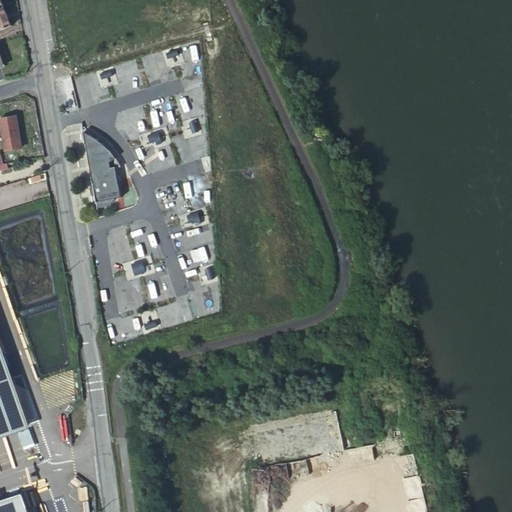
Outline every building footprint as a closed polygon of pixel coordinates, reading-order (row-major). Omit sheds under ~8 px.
[(13,25),(6,7),(0,9),(0,24),(2,30),(13,25)] [(23,148),(18,117),(1,120),(6,151),(23,148)] [(87,133),(83,132),(93,189),(92,191),(91,192),(91,193),(91,194),(92,195),(93,196),(94,196),(96,206),(97,210),(97,209),(99,208),(100,208),(101,208),(104,207),(105,206),(107,205),(109,204),(111,202),(113,199),(120,198),(115,168),(120,167),(118,164),(116,159),(113,155),(111,152),(108,149),(105,146),(102,143),(99,141),(96,138),(93,137),(90,135),(87,133)] [(0,439),(33,428),(0,334),(0,439)] [(32,511),(26,494),(0,503),(0,511),(32,511)]
